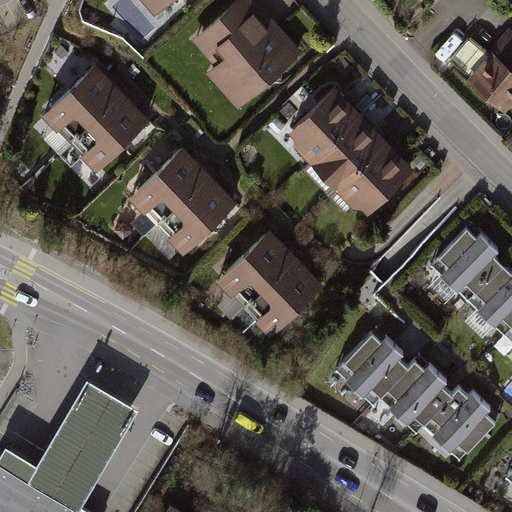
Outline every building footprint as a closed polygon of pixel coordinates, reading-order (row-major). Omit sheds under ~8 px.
[(305,50),(257,0),(242,0),(200,40),(219,60),(208,71),(244,108),(305,50)] [(511,102),(511,30),(509,28),(488,52),(469,37),(450,59),(469,76),(466,80),(504,112),(511,102)] [(149,117),(96,64),(45,114),(98,167),(149,117)] [(349,103),(333,88),(292,129),(370,207),(411,166),(401,156),(375,129),(349,103)] [(240,200),(185,143),(129,198),(183,254),(240,200)] [(319,287),(267,234),(213,286),(266,340),(319,287)] [(511,273),(486,250),(470,235),(436,270),(511,342),(511,273)] [(390,351),(370,333),(329,378),(354,401),(367,387),(389,407),(379,418),(395,433),(406,420),(461,469),(499,426),(486,414),(442,374),(426,360),(415,373),(390,351)] [(7,447),(0,457),(0,460),(80,508),(81,505),(139,410),(86,378),(34,463),(7,447)] [(92,511),(81,505),(80,508),(0,460),(0,511),(92,511)]
